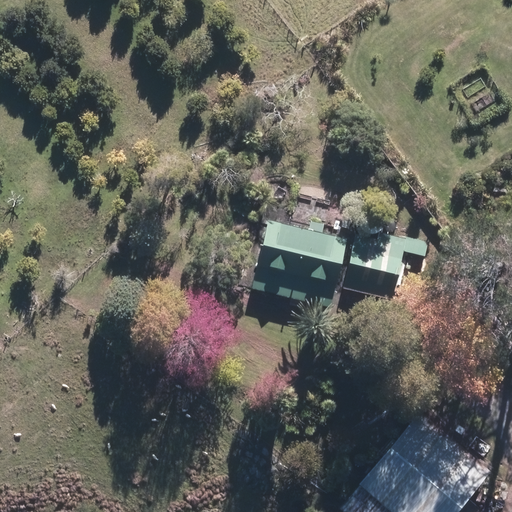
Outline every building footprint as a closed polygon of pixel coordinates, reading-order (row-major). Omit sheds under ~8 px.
[(307,69),(280,98),(316,130),(342,102),(307,69)] [(341,234),(263,216),(249,274),(327,292),(341,234)] [(353,224),(341,272),(389,285),(401,237),(353,224)] [(414,247),(417,236),(410,234),(409,239),(407,238),(405,245),(414,247)] [(40,370),(32,384),(57,400),(66,386),(40,370)] [(353,478),(392,511),(445,511),(484,467),(413,407),(353,478)] [(195,429),(189,443),(219,456),(225,443),(195,429)]
